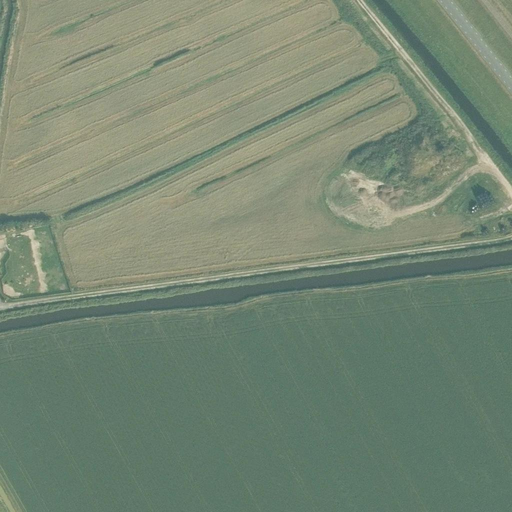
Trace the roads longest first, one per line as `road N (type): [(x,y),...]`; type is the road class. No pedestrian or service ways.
road 1 (track): [(0,308),(511,239)]
road 2 (track): [(511,278),(0,344)]
road 3 (track): [(357,0),(511,194)]
